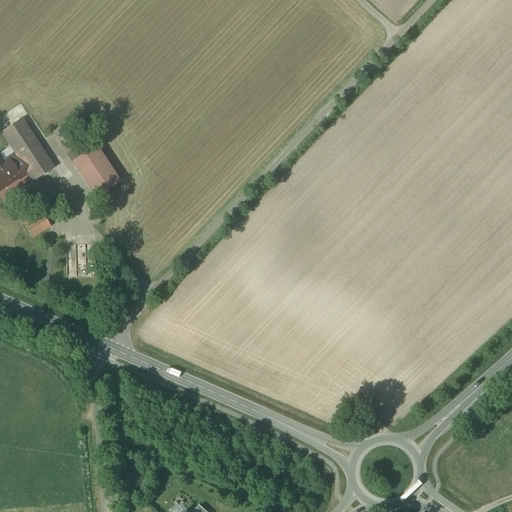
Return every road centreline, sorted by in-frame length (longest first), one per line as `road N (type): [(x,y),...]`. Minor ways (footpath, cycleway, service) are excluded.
road 1 (unclassified): [(106,346),(433,0)]
road 2 (tertiary): [(106,346),(356,458)]
road 3 (unclassified): [(107,511),(94,384),(106,346)]
road 4 (secondary): [(411,449),(511,358)]
